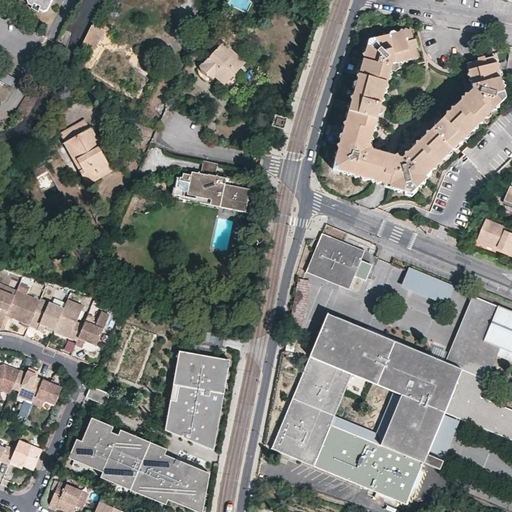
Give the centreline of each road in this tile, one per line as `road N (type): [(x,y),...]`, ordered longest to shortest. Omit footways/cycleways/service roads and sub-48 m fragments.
road 1 (residential): [(306,199),(240,511)]
road 2 (residential): [(27,508),(82,376),(0,340)]
road 3 (residential): [(306,199),(511,280)]
road 4 (residential): [(357,0),(306,173)]
road 5 (residential): [(306,173),(199,147),(177,128)]
road 6 (residential): [(383,0),(511,22)]
